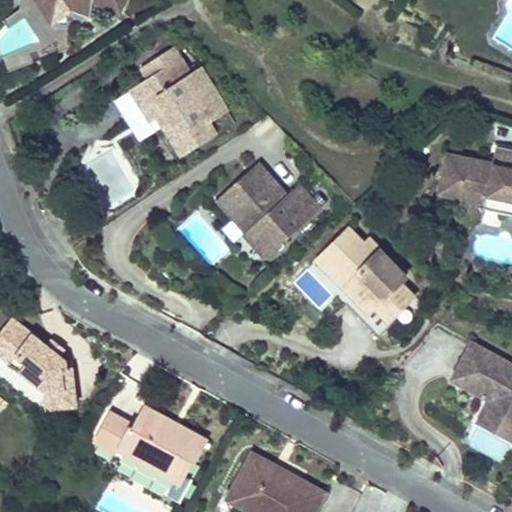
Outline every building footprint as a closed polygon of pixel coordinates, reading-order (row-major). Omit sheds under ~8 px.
[(78,0),(87,0),(116,13),(121,0),(38,0),(45,10),(58,13),(78,0)] [(82,11),(86,0),(78,0),(58,13),(81,18),(82,11)] [(173,46),(156,57),(162,66),(145,77),(127,90),(151,123),(131,129),(140,143),(164,128),(182,157),(217,136),(210,125),(228,112),(215,92),(208,97),(203,88),(209,82),(200,66),(190,70),(184,59),(173,46)] [(162,66),(156,57),(140,68),(145,77),(162,66)] [(112,100),(131,129),(151,123),(127,90),(112,100)] [(511,154),(493,152),(492,160),(445,152),(436,195),(483,203),(483,209),(511,214),(511,154)] [(263,172),(256,166),(220,199),(266,254),(318,209),(277,162),(263,172)] [(406,295),(412,289),(406,284),(409,276),(371,240),(367,244),(352,229),(326,254),(337,267),(332,273),(354,297),(349,303),(384,339),(397,327),(392,322),(413,303),(406,295)] [(419,297),(412,289),(406,295),(413,303),(419,297)] [(0,341),(0,357),(23,375),(30,365),(7,346),(22,328),(14,322),(0,341)] [(30,365),(23,375),(47,393),(52,412),(83,407),(77,373),(72,374),(68,371),(67,364),(59,357),(47,348),(22,328),(7,346),(30,365)] [(486,407),(511,423),(511,362),(471,340),(452,374),(480,392),(492,389),(496,400),(490,401),(486,407)] [(47,348),(59,357),(64,349),(54,341),(47,348)] [(511,440),(511,439),(511,423),(486,407),(479,419),(511,440)] [(166,420),(147,410),(141,422),(116,408),(100,436),(129,453),(175,478),(183,482),(194,464),(198,465),(208,444),(186,431),(184,437),(164,426),(166,420)] [(186,431),(166,420),(164,426),(184,437),(186,431)] [(175,478),(129,453),(125,460),(169,486),(175,478)] [(277,468),(254,456),(230,499),(253,510),(258,503),(274,511),(315,511),(324,496),(302,484),(300,488),(274,474),(277,468)]
